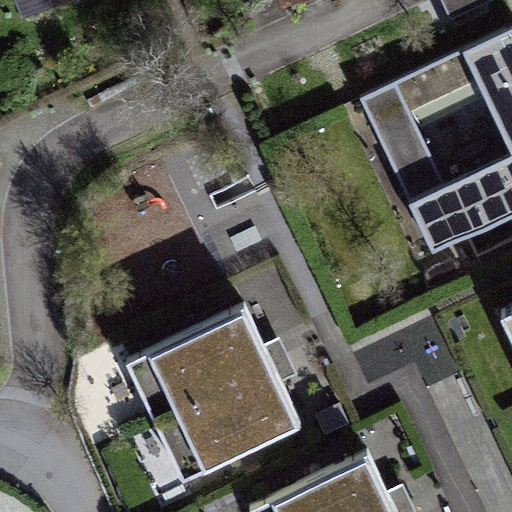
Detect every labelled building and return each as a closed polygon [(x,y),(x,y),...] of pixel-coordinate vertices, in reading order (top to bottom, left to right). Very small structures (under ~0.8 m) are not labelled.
[(32,0),(35,8),(55,0),(32,0)] [(511,209),(511,23),(455,52),(507,157),(453,183),(403,82),(363,101),(436,247),(511,209)] [(511,292),(503,297),(511,316),(511,292)] [(247,298),(130,354),(158,412),(275,356),(247,298)] [(275,356),(158,412),(187,471),(304,415),(275,356)] [(366,447),(252,499),(257,511),(382,511),(394,507),(366,447)]
